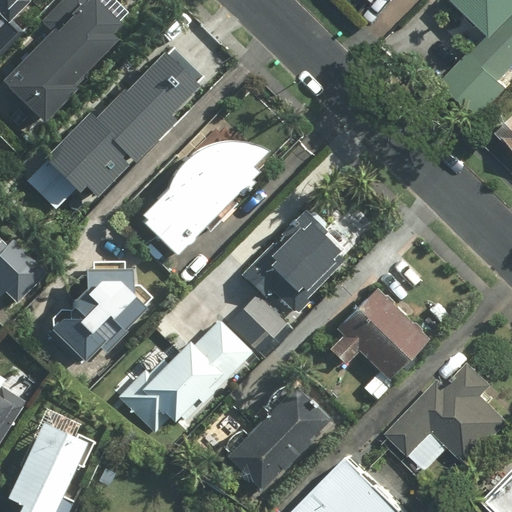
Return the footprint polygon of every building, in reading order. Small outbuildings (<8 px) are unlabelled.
[(54,28),(7,76),(50,118),(83,84),(79,79),(125,32),(119,27),(127,19),(107,0),(64,0),(45,19),(54,28)] [(511,0),(458,0),(491,32),(446,76),(483,113),(511,84),(511,83),(507,78),(511,72),(511,0)] [(95,107),(49,154),(84,188),(91,182),(102,193),(180,114),(176,110),(206,79),(172,45),(132,86),(130,85),(102,113),(95,107)] [(147,210),(156,219),(151,224),(179,252),(266,165),(260,160),(275,144),(256,136),(235,135),(215,140),(197,150),(183,165),(174,183),(147,210)] [(308,206),(244,271),(267,293),(273,287),(299,313),(357,254),(308,206)] [(0,298),(10,289),(21,300),(51,269),(17,235),(12,240),(6,234),(0,239),(0,298)] [(89,279),(47,317),(83,355),(100,339),(105,345),(149,305),(133,288),(131,262),(88,265),(89,279)] [(434,336),(380,284),(340,326),(347,333),(335,346),(352,362),(364,349),(394,378),(434,336)] [(149,368),(121,395),(158,431),(174,415),(184,424),(259,350),(224,316),(199,341),(195,337),(171,361),(166,356),(152,370),(149,368)] [(439,430),(472,464),(511,426),(511,413),(491,391),(500,383),(477,360),(453,383),(447,376),(390,431),(413,455),(439,430)] [(299,381),(230,452),(266,486),(334,415),(299,381)] [(0,444),(28,400),(4,384),(1,389),(0,388),(0,444)] [(57,511),(92,437),(49,417),(14,493),(27,499),(23,507),(33,511),(57,511)] [(406,511),(412,507),(360,451),(295,511),(406,511)] [(511,511),(511,476),(493,496),(508,511),(511,511)]
